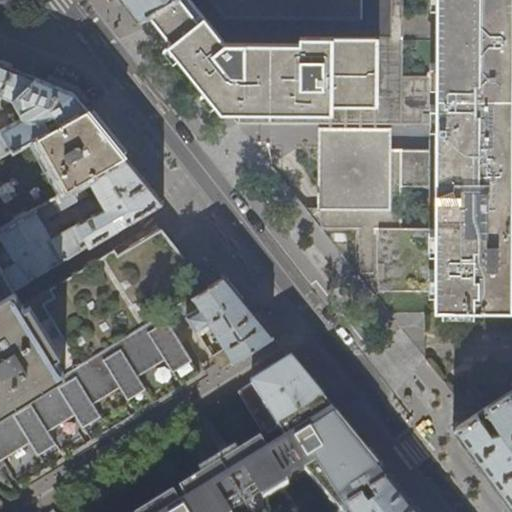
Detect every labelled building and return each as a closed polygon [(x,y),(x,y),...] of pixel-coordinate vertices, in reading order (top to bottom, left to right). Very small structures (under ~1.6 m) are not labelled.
[(124,0),(140,21),(150,14),(173,0),(124,0)] [(392,76),(392,0),(173,0),(150,14),(166,34),(215,96),(228,112),(239,113),(238,124),(391,125),(392,100),(376,100),(376,76),(392,76)] [(436,136),(436,76),(404,75),(403,0),(392,0),(392,76),(376,76),(376,100),(392,100),(391,125),(396,125),(431,125),(431,136),(431,149),(392,149),(391,210),(321,209),(321,228),(359,229),(360,274),(377,274),(377,229),(378,229),(378,228),(401,228),(401,188),(429,189),(429,228),(436,228),(436,136)] [(511,0),(436,0),(436,76),(436,136),(436,228),(429,228),(401,228),(378,228),(378,229),(378,291),(435,292),(435,309),(511,311),(511,295),(511,294),(511,0)] [(0,105),(12,99),(35,77),(16,69),(0,62),(0,105)] [(51,83),(35,77),(12,99),(22,117),(0,129),(0,156),(38,135),(86,108),(80,101),(73,92),(51,83)] [(102,128),(86,108),(38,135),(69,189),(71,188),(80,183),(125,156),(102,128)] [(392,135),(392,129),(319,128),(319,134),(318,149),(392,149),(392,135)] [(321,209),(391,210),(392,149),(318,149),(318,209),(321,209)] [(141,175),(125,156),(80,183),(83,189),(92,184),(106,208),(52,239),(42,222),(78,201),(71,188),(69,189),(0,228),(0,266),(14,292),(147,212),(163,203),(141,175)] [(34,327),(61,376),(93,356),(162,314),(177,305),(208,286),(187,259),(163,229),(123,255),(119,247),(53,284),(58,294),(47,302),(54,315),(34,327)] [(0,299),(14,292),(0,266),(0,299)] [(247,307),(223,277),(217,281),(208,286),(177,305),(194,331),(208,323),(217,338),(204,346),(219,370),(241,356),(272,338),(247,307)] [(0,299),(0,412),(61,376),(34,327),(17,298),(14,292),(0,299)] [(182,345),(162,314),(93,356),(130,416),(166,394),(199,373),(182,345)] [(134,422),(209,376),(187,341),(182,345),(199,373),(166,394),(130,416),(134,422)] [(70,452),(130,416),(93,356),(61,376),(0,412),(0,485),(5,493),(70,452)] [(291,361),(239,393),(265,436),(277,428),(323,400),(309,383),(291,361)] [(490,478),(511,507),(511,392),(486,409),(501,433),(493,435),(478,414),(470,418),(465,422),(454,429),(483,468),(490,478)] [(242,511),(244,511),(241,507),(273,488),(276,492),(301,477),(298,474),(316,463),(341,494),(352,487),(359,499),(389,481),(357,442),(323,400),(277,428),(288,446),(270,457),(260,439),(235,454),(232,448),(197,468),(201,475),(178,489),(189,506),(183,510),(172,493),(140,511),(242,511)] [(10,498),(134,422),(130,416),(70,452),(5,493),(4,493),(7,495),(10,498)] [(413,511),(400,495),(389,481),(359,499),(350,505),(339,511),(413,511)] [(359,499),(352,487),(341,494),(350,505),(359,499)] [(244,511),(276,492),(273,488),(241,507),(244,511)]
